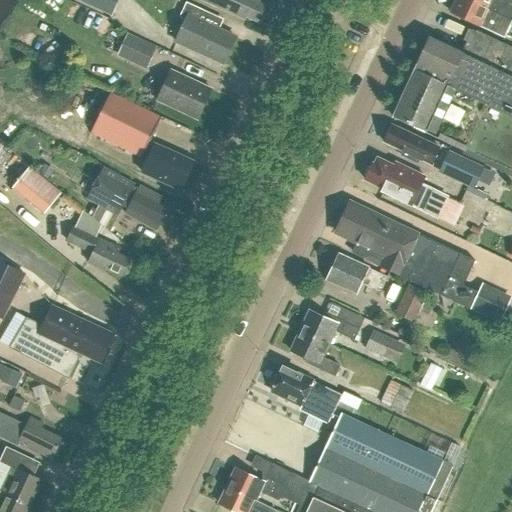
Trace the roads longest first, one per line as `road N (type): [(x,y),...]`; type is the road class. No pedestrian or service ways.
road 1 (unclassified): [(168,511),(409,0)]
road 2 (residential): [(59,511),(298,0)]
